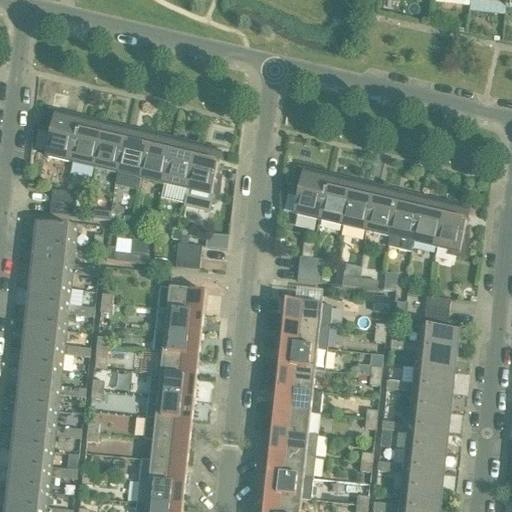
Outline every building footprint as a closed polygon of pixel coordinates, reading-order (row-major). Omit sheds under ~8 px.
[(506,9),(507,9),(507,0),(470,0),(471,1),(506,5),(506,9)] [(47,158),(71,164),(80,125),(74,124),(75,119),(51,114),(50,126),(49,136),(52,137),(47,158)] [(71,164),(94,170),(105,126),(88,122),(87,127),(80,125),(71,164)] [(94,170),(117,175),(127,136),(121,134),(122,130),(105,126),(94,170)] [(138,192),(141,181),(151,137),(134,133),(133,137),(127,136),(117,175),(114,187),(138,192)] [(141,181),(164,186),(174,147),(167,145),(168,141),(151,137),(141,181)] [(164,186),(187,192),(198,148),(181,144),(180,148),(174,147),(164,186)] [(198,148),(187,192),(203,195),(202,198),(218,201),(220,180),(216,179),(221,158),(214,156),(215,152),(198,148)] [(295,216),(320,222),(329,183),(322,182),(323,177),(299,172),(298,184),(297,194),(300,195),(295,216)] [(320,222),(343,227),(353,184),(336,180),(335,185),(329,183),(320,222)] [(343,227),(366,233),(375,194),(369,193),(370,188),(353,184),(343,227)] [(366,233),(390,238),(400,195),(383,191),(382,196),(375,194),(366,233)] [(53,192),(51,204),(75,207),(76,195),(67,194),(53,192)] [(413,243),(422,205),(416,203),(417,199),(400,195),(390,238),(387,249),(411,254),(413,243)] [(413,243),(436,249),(446,206),(429,202),(428,206),(422,205),(413,243)] [(75,207),(51,204),(50,216),(74,219),(75,207)] [(446,206),(436,249),(451,252),(451,256),(466,259),(468,238),(464,237),(469,216),(462,214),(463,210),(446,206)] [(93,221),(111,223),(112,214),(94,212),(93,221)] [(39,229),(37,247),(76,251),(78,233),(39,229)] [(172,240),(180,241),(181,233),(174,232),(172,240)] [(94,253),(101,254),(103,238),(96,238),(94,253)] [(304,244),(302,260),(313,261),(315,245),(304,244)] [(35,246),(32,267),(74,272),(74,267),(76,251),(37,247),(37,246),(35,246)] [(178,246),(177,258),(201,261),(202,249),(178,246)] [(115,250),(108,249),(106,262),(130,265),(131,256),(114,254),(115,250)] [(131,256),(130,265),(147,267),(148,258),(131,256)] [(201,261),(177,258),(176,270),(200,273),(201,261)] [(300,259),(299,271),(323,274),(324,262),(313,261),(302,260),(300,259)] [(30,288),(32,289),(32,288),(72,292),(73,276),(74,272),(32,267),(30,288)] [(73,276),(86,277),(87,269),(74,267),(74,272),(73,276)] [(100,270),(87,269),(86,277),(99,279),(100,270)] [(323,274),(299,271),(297,283),(321,286),(323,274)] [(342,288),(360,290),(361,282),(343,280),(342,288)] [(361,282),(360,290),(377,293),(378,284),(361,282)] [(32,288),(32,289),(30,308),(69,312),(70,308),(72,292),(32,288)] [(160,289),(158,311),(204,316),(206,294),(170,290),(160,289)] [(102,296),(101,306),(113,307),(114,298),(102,296)] [(427,299),(426,311),(450,314),(451,302),(427,299)] [(286,303),(284,324),(330,329),(332,308),(322,307),(286,303)] [(396,320),(407,321),(408,305),(405,305),(397,304),(396,320)] [(113,307),(101,306),(100,315),(111,316),(113,307)] [(30,308),(28,328),(67,333),(69,317),(69,312),(30,308)] [(70,308),(69,312),(69,317),(82,318),(83,309),(70,308)] [(83,309),(82,318),(94,319),(95,311),(83,309)] [(158,311),(156,332),(201,337),(204,316),(158,311)] [(450,314),(426,311),(424,323),(448,326),(450,314)] [(284,324),(282,346),(328,351),(330,329),(284,324)] [(376,326),(375,335),(387,337),(388,327),(376,326)] [(28,328),(26,349),(65,353),(65,349),(67,333),(28,328)] [(419,328),(417,345),(417,350),(456,354),(456,353),(458,333),(419,328)] [(156,332),(154,354),(199,359),(201,337),(156,332)] [(387,337),(375,335),(374,345),(386,346),(387,337)] [(98,339),(97,349),(108,350),(109,341),(98,339)] [(391,351),(403,353),(404,344),(392,343),(391,351)] [(403,353),(416,354),(417,350),(417,345),(404,344),(403,353)] [(279,367),(316,371),(325,372),(328,351),(282,346),(279,367)] [(26,349),(24,369),(63,373),(64,357),(65,353),(26,349)] [(65,349),(65,353),(64,357),(77,359),(78,350),(65,349)] [(108,350),(97,349),(96,358),(107,359),(108,350)] [(91,351),(78,350),(77,359),(90,360),(91,351)] [(416,354),(415,370),(456,374),(458,353),(456,353),(456,354),(417,350),(416,354)] [(154,354),(151,375),(197,380),(199,359),(154,354)] [(279,367),(277,389),(313,393),(316,371),(279,367)] [(24,369),(21,389),(61,393),(61,389),(63,373),(24,369)] [(372,369),(371,379),(382,380),(383,370),(372,369)] [(413,386),(412,390),(451,394),(451,395),(453,396),(456,374),(415,370),(413,386)] [(151,375),(149,397),(195,402),(197,380),(151,375)] [(382,380),(371,379),(370,388),(381,389),(382,380)] [(93,383),(92,392),(103,393),(104,384),(93,383)] [(387,383),(386,392),(399,393),(400,384),(387,383)] [(412,395),(412,390),(413,386),(400,384),(399,393),(412,395)] [(21,389),(19,410),(58,414),(60,398),(61,393),(21,389)] [(60,398),(73,399),(74,390),(61,389),(61,393),(60,398)] [(277,389),(275,410),(311,414),(321,415),(323,394),(313,393),(277,389)] [(74,390),(73,399),(86,401),(86,392),(74,390)] [(412,395),(410,410),(449,415),(451,395),(451,394),(412,390),(412,395)] [(103,393),(92,392),(91,401),(102,403),(103,393)] [(149,397),(147,418),(192,423),(195,402),(149,397)] [(196,418),(210,418),(211,404),(197,403),(196,418)] [(19,410),(17,430),(56,434),(57,430),(58,414),(19,410)] [(275,410),(272,432),(309,436),(311,414),(275,410)] [(410,410),(408,426),(408,431),(447,435),(449,415),(410,410)] [(367,412),(366,422),(377,423),(378,413),(367,412)] [(144,440),(154,441),(190,445),(192,423),(147,418),(144,440)] [(377,423),(366,422),(365,431),(376,432),(377,423)] [(383,424),(382,432),(394,434),(395,425),(383,424)] [(89,425),(87,435),(99,436),(100,427),(89,425)] [(394,434),(407,435),(408,431),(408,426),(395,425),(394,434)] [(17,430),(15,450),(54,454),(56,438),(56,434),(17,430)] [(57,430),(56,434),(56,438),(68,440),(69,431),(57,430)] [(68,440),(81,441),(82,432),(69,431),(68,440)] [(407,435),(405,451),(445,455),(447,435),(408,431),(407,435)] [(272,432),(270,453),(316,458),(319,437),(309,436),(272,432)] [(99,436),(87,435),(86,444),(98,445),(99,436)] [(154,441),(151,462),(188,466),(190,445),(154,441)] [(15,450),(13,470),(52,474),(52,470),(54,454),(15,450)] [(405,451),(404,467),(403,471),(443,476),(445,455),(405,451)] [(270,453),(268,475),(314,480),(316,458),(270,453)] [(362,455),(361,464),(373,466),(374,456),(362,455)] [(140,461),(137,482),(185,488),(188,466),(151,462),(140,461)] [(373,466),(361,464),(360,474),(372,475),(373,466)] [(377,473),(390,474),(391,466),(378,464),(377,473)] [(390,474),(403,476),(403,471),(404,467),(391,466),(390,474)] [(84,468),(83,478),(94,479),(95,469),(84,468)] [(13,470),(10,491),(50,495),(51,479),(52,474),(13,470)] [(52,470),(52,474),(51,479),(64,480),(65,471),(52,470)] [(65,471),(64,480),(77,482),(78,473),(65,471)] [(403,476),(401,492),(440,496),(443,476),(403,471),(403,476)] [(266,496),(302,500),(312,501),(314,480),(268,475),(266,496)] [(94,479),(83,478),(82,487),(93,488),(94,479)] [(135,504),(147,505),(183,509),(185,488),(137,482),(135,504)] [(10,491),(8,511),(18,511),(47,511),(48,511),(50,495),(10,491)] [(401,492),(399,507),(399,511),(438,511),(440,496),(401,492)] [(266,496),(263,511),(300,511),(302,500),(266,496)] [(358,498),(357,507),(368,508),(369,499),(358,498)]
